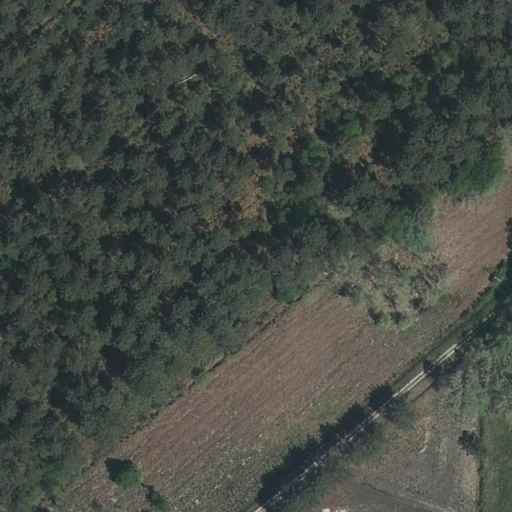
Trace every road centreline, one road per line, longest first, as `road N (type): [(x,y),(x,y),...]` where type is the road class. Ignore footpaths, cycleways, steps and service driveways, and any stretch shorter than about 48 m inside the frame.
road 1 (track): [(257,511),(511,287)]
road 2 (track): [(436,511),(380,481),(315,462)]
